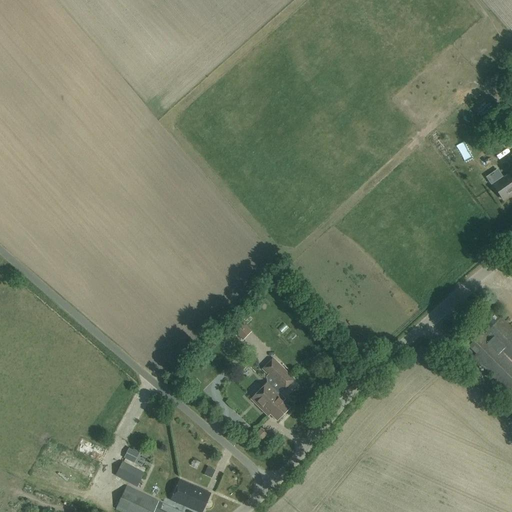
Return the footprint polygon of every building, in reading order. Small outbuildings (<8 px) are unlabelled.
[(484,131),(502,116),(494,107),(477,122),(484,131)] [(498,181),(491,185),(501,200),(511,192),(511,172),(499,182),(498,181)] [(482,331),(494,343),(510,327),(500,317),(499,319),(490,310),(475,324),(482,331)] [(242,339),(246,335),(250,331),(241,322),(233,330),(242,339)] [(511,396),(511,395),(511,329),(510,327),(494,343),(482,331),(464,350),(511,396)] [(266,411),(269,414),(271,412),(268,409),(274,403),(272,400),(278,394),(277,393),(281,389),(283,391),(294,380),(280,366),(273,359),(262,370),(269,377),(273,381),(269,385),(267,383),(250,399),(264,413),(266,411)] [(284,400),(278,394),(272,400),(274,403),(268,409),(271,412),(269,414),(276,421),(289,409),(282,402),(284,400)] [(143,474),(122,463),(115,475),(137,487),(143,474)] [(195,511),(201,511),(209,494),(179,480),(170,501),(195,511)] [(115,509),(121,511),(162,511),(155,508),(158,502),(126,486),(115,509)]
